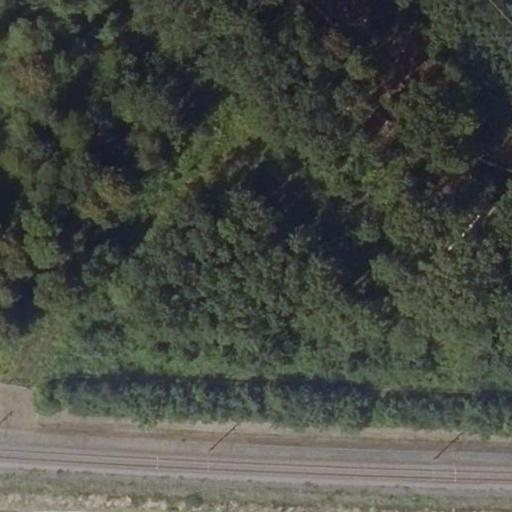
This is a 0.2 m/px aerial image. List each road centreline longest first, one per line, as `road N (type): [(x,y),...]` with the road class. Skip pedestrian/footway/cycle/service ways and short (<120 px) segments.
road 1 (track): [(511,195),(482,231),(419,278),(356,250),(277,175),(230,175),(16,394)]
road 2 (track): [(277,175),(118,0)]
